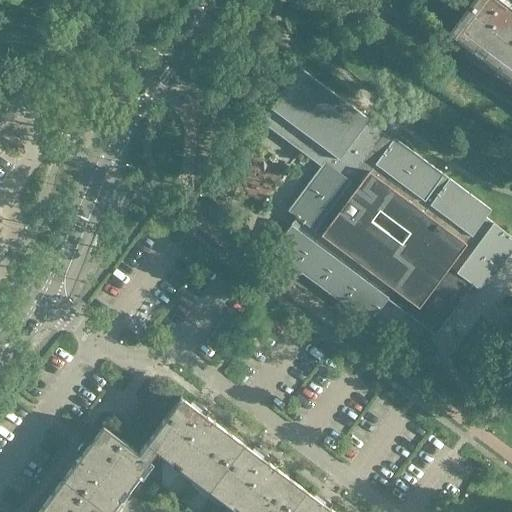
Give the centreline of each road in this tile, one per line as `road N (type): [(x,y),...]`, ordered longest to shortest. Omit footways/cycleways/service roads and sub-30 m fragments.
road 1 (residential): [(390,511),(176,355),(130,358),(99,344)]
road 2 (tertiary): [(110,157),(212,0)]
road 3 (residential): [(0,477),(99,344)]
road 4 (tertiary): [(45,303),(110,157)]
